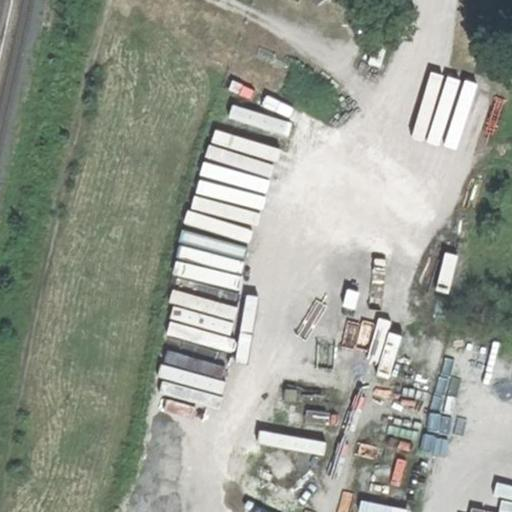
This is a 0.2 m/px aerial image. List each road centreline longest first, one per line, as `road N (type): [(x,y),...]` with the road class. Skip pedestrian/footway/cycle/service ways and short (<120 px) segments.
road 1 (track): [(0,492),(107,0)]
road 2 (unknown): [(336,511),(374,362),(511,399)]
